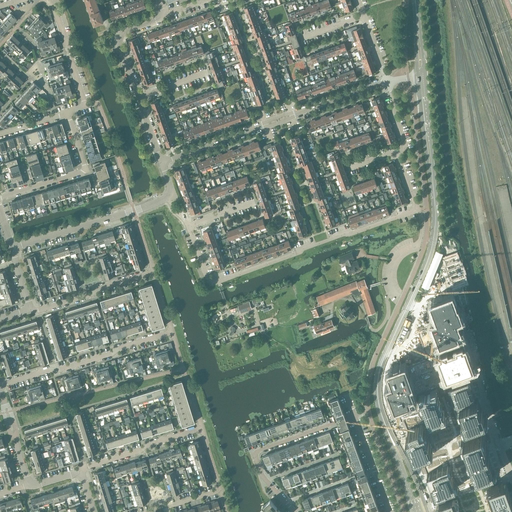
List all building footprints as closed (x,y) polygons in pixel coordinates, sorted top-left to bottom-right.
[(89,11),(90,14),(94,13),(100,11),(99,8),(96,0),(95,0),(87,3),(89,11)] [(128,4),(132,13),(136,11),(133,2),(134,2),(133,0),(132,0),(131,0),(132,2),(128,4)] [(133,2),(136,11),(141,9),(138,0),(134,2),(133,2)] [(138,0),(141,9),(146,7),(143,0),(138,0)] [(123,6),(119,7),(122,16),(127,14),(124,5),(125,5),(124,3),(122,4),(123,6)] [(124,5),(127,14),(132,13),(128,4),(125,5),(124,5)] [(351,4),(343,7),(344,12),(353,9),(351,4)] [(244,8),(246,13),(255,10),(253,5),(244,8)] [(114,7),(112,7),(113,9),(109,11),(112,20),(117,18),(114,9),(115,9),(114,7)] [(119,7),(115,9),(114,9),(117,18),(122,16),(119,7)] [(246,13),(248,18),(257,14),(255,10),(246,13)] [(100,11),(94,13),(90,14),(94,25),(95,25),(104,22),(104,21),(100,11)] [(211,11),(206,13),(209,20),(207,21),(208,23),(214,21),(211,11)] [(297,20),(294,11),(290,13),(287,14),(289,20),(293,21),(297,20)] [(33,22),(36,25),(43,18),(36,12),(33,16),(36,18),(33,21),(33,22)] [(11,14),(7,18),(13,24),(17,19),(11,14)] [(248,18),(250,23),(258,19),(257,14),(248,18)] [(201,15),(196,16),(199,24),(198,24),(199,26),(201,25),(204,24),(201,15)] [(7,18),(3,22),(10,28),(13,24),(7,18)] [(40,30),(42,32),(43,30),(41,28),(44,25),(46,28),(50,24),(43,18),(36,25),(40,29),(40,30)] [(23,26),(30,33),(36,25),(33,22),(33,21),(31,19),(30,20),(32,23),(29,25),(27,23),(23,26)] [(250,23),(251,27),(260,24),(258,19),(250,23)] [(3,22),(0,25),(0,26),(6,32),(10,28),(3,22)] [(283,26),(285,31),(293,28),(292,23),(288,22),(287,24),(288,25),(283,26)] [(251,27),(253,32),(262,29),(260,24),(251,27)] [(37,33),(40,30),(40,29),(36,25),(30,33),(36,38),(40,35),(37,33)] [(229,30),(230,35),(239,31),(238,27),(229,30)] [(353,36),(362,33),(360,28),(351,31),(353,36)] [(255,37),(257,36),(264,34),(262,29),(253,32),(255,37)] [(47,39),(48,44),(58,41),(55,33),(50,34),(51,38),(48,39),(47,39)] [(257,36),(259,41),(268,38),(266,33),(264,34),(257,36)] [(355,41),(364,38),(362,33),(353,36),(354,40),(355,41)] [(6,42),(10,46),(17,39),(15,38),(16,37),(13,34),(6,42)] [(37,39),(39,47),(48,44),(47,39),(48,39),(47,36),(45,37),(46,40),(42,41),(41,37),(37,39)] [(129,41),(131,46),(138,43),(138,44),(141,43),(138,37),(129,41)] [(259,41),(260,46),(269,43),(268,38),(259,41)] [(356,46),(365,42),(364,38),(355,41),(354,40),(352,40),(353,43),(355,42),(356,46)] [(10,46),(14,50),(22,42),(19,39),(18,40),(17,39),(10,46)] [(58,41),(48,44),(50,49),(49,50),(51,56),(53,55),(51,49),(55,48),(56,51),(60,50),(58,41)] [(14,50),(19,54),(25,46),(24,45),(25,44),(22,42),(14,50)] [(232,45),(233,50),(242,47),(241,42),(234,44),(232,45)] [(358,50),(367,47),(365,42),(356,46),(358,49),(358,50)] [(269,43),(260,46),(262,51),(271,48),(269,43)] [(48,44),(39,47),(42,56),(46,54),(45,51),(49,50),(50,49),(48,44)] [(191,47),(192,48),(195,57),(199,55),(196,47),(196,45),(191,47)] [(201,45),(196,47),(199,55),(204,53),(206,50),(204,49),(203,49),(201,45)] [(25,46),(19,54),(23,58),(30,50),(27,47),(27,48),(25,46)] [(233,50),(235,55),(244,52),(242,47),(233,50)] [(360,55),(369,52),(367,47),(358,50),(358,49),(356,50),(357,52),(359,51),(360,55)] [(181,50),(182,52),(185,60),(190,59),(187,50),(186,48),(181,50)] [(265,59),(274,55),(276,55),(275,50),(272,51),(263,54),(265,59)] [(206,54),(208,59),(216,56),(215,51),(210,53),(210,52),(208,51),(206,54)] [(302,51),(293,54),(295,59),(296,59),(297,61),(302,60),(303,56),(302,51)] [(244,52),(235,55),(237,60),(246,57),(244,52)] [(265,59),(267,63),(276,60),(274,55),(265,59)] [(313,64),(310,55),(305,57),(304,61),(306,62),(307,61),(308,65),(313,64)] [(54,64),(56,69),(65,66),(63,58),(58,59),(59,63),(55,64),(54,64)] [(238,63),(240,68),(249,64),(247,60),(238,63)] [(44,63),(47,72),(56,69),(54,64),(55,64),(54,61),(53,61),(53,64),(50,66),(49,62),(44,63)] [(363,65),(365,69),(365,70),(374,66),(372,62),(363,65)] [(240,68),(242,73),(251,69),(249,64),(240,68)] [(0,74),(4,78),(11,70),(10,69),(10,68),(8,66),(0,74)] [(57,74),(58,78),(60,77),(59,74),(62,73),(63,76),(68,75),(65,66),(56,69),(58,74),(57,74)] [(139,70),(141,75),(148,72),(149,73),(151,72),(149,66),(139,70)] [(266,69),(268,74),(277,71),(275,66),(268,68),(266,69)] [(363,69),(364,71),(365,71),(367,75),(376,71),(374,66),(365,70),(365,69),(363,69)] [(53,76),(57,74),(58,74),(56,69),(47,72),(49,81),(54,79),(53,76)] [(243,78),(246,77),(252,74),(251,69),(242,73),(243,78)] [(344,73),(347,82),(352,80),(349,71),(350,71),(349,69),(347,70),(348,71),(344,73)] [(349,71),(352,80),(357,78),(354,69),(350,71),(349,71)] [(4,78),(8,81),(16,73),(13,71),(12,72),(11,70),(4,78)] [(268,74),(270,79),(279,75),(277,71),(268,74)] [(334,76),(337,85),(342,83),(339,75),(340,74),(339,72),(337,73),(338,75),(334,76)] [(8,81),(12,85),(19,78),(18,76),(16,73),(8,81)] [(246,77),(247,81),(256,78),(255,73),(252,74),(246,77)] [(339,75),(342,83),(347,82),(344,73),(340,74),(339,75)] [(271,83),(280,80),(282,79),(280,75),(279,75),(270,79),(271,83)] [(150,77),(143,79),(145,84),(146,84),(147,87),(153,85),(152,82),(154,81),(152,76),(150,77)] [(326,84),(328,89),(333,87),(332,84),(329,78),(331,78),(330,76),(328,76),(328,78),(325,80),(326,84)] [(19,78),(12,85),(16,89),(24,81),(21,78),(20,79),(19,78)] [(247,81),(249,86),(258,83),(256,78),(247,81)] [(321,84),(323,90),(328,89),(326,84),(325,80),(324,78),(320,79),(321,81),(320,81),(321,84)] [(225,79),(216,82),(218,87),(222,89),(223,86),(222,85),(226,84),(225,79)] [(315,84),(318,92),(323,90),(321,84),(320,81),(321,81),(320,79),(318,80),(319,82),(315,83),(315,84)] [(61,86),(63,91),(72,89),(70,80),(65,81),(66,85),(62,86),(61,86)] [(271,83),(273,88),(282,85),(280,80),(271,83)] [(33,82),(29,86),(35,92),(39,88),(33,82)] [(51,86),(54,94),(63,91),(61,86),(62,86),(61,83),(59,84),(60,87),(57,88),(56,84),(51,86)] [(249,86),(251,91),(260,88),(258,83),(249,86)] [(309,85),(305,87),(309,96),(313,94),(310,85),(311,85),(311,83),(308,83),(309,85)] [(310,85),(313,94),(318,92),(315,84),(315,83),(311,85),(310,85)] [(273,88),(275,93),(284,90),(282,85),(273,88)] [(29,86),(25,90),(32,96),(35,92),(29,86)] [(301,86),(299,87),(300,89),(296,90),(299,99),(304,97),(301,88),(302,88),(301,86)] [(305,87),(302,88),(301,88),(304,97),(309,96),(305,87)] [(251,91),(253,96),(262,93),(260,88),(251,91)] [(72,89),(63,91),(65,97),(64,97),(65,100),(66,99),(66,96),(69,95),(70,99),(75,97),(72,89)] [(217,89),(212,91),(215,99),(220,97),(219,93),(220,93),(221,91),(217,89)] [(25,90),(22,94),(28,100),(32,96),(25,90)] [(284,90),(275,93),(277,98),(286,95),(284,90)] [(63,91),(54,94),(56,103),(61,102),(60,98),(64,97),(65,97),(63,91)] [(253,96),(254,101),(263,97),(262,93),(253,96)] [(22,94),(18,98),(24,104),(28,100),(22,94)] [(263,97),(254,101),(256,106),(265,102),(263,97)] [(371,100),(373,106),(383,102),(382,100),(381,100),(380,97),(371,100)] [(24,104),(18,98),(14,102),(20,108),(24,104)] [(153,108),(161,105),(163,105),(161,100),(159,101),(159,100),(157,101),(156,100),(153,101),(153,102),(151,103),(153,108)] [(373,106),(375,111),(384,108),(383,105),(384,105),(383,102),(373,106)] [(182,111),(179,103),(174,105),(177,113),(182,111)] [(354,107),(351,108),(354,116),(359,114),(356,104),(353,105),(354,107)] [(358,104),(356,104),(359,114),(365,112),(362,104),(358,105),(358,104)] [(12,105),(8,109),(14,115),(18,111),(12,105)] [(347,107),(345,108),(348,118),(354,116),(351,108),(348,109),(347,107)] [(236,112),(239,121),(244,119),(241,110),(242,110),(241,108),(239,108),(240,110),(236,112)] [(241,110),(244,119),(249,117),(246,108),(242,110),(241,110)] [(343,110),(340,111),(343,120),(348,118),(345,108),(342,109),(343,110)] [(375,111),(377,116),(387,113),(386,111),(385,111),(384,108),(375,111)] [(8,109),(4,113),(11,119),(14,115),(8,109)] [(226,115),(230,124),(235,122),(231,113),(232,113),(232,111),(230,112),(230,114),(226,115)] [(336,111),(334,112),(337,122),(343,120),(340,111),(337,113),(336,111)] [(231,113),(235,122),(239,121),(236,112),(232,113),(231,113)] [(332,114),(329,115),(332,124),(337,122),(334,112),(332,113),(332,114)] [(4,113),(1,117),(7,123),(11,119),(4,113)] [(377,116),(379,122),(388,119),(386,116),(388,115),(387,113),(377,116)] [(77,120),(79,125),(85,123),(85,122),(89,121),(88,115),(83,117),(83,118),(77,120)] [(217,119),(220,128),(225,126),(222,117),(223,117),(222,115),(220,115),(221,117),(217,119)] [(222,117),(225,126),(230,124),(226,115),(223,117),(222,117)] [(326,115),(323,116),(327,126),(332,124),(329,115),(326,116),(326,115)] [(321,118),(318,119),(321,127),(327,126),(323,116),(321,117),(321,118)] [(207,122),(210,131),(215,129),(212,120),(213,120),(212,118),(210,119),(211,121),(207,122)] [(212,120),(215,129),(220,128),(217,119),(213,120),(212,120)] [(315,119),(313,120),(316,129),(321,127),(318,119),(315,120),(315,119)] [(379,122),(381,127),(391,124),(390,121),(389,122),(388,119),(379,122)] [(316,129),(313,120),(310,121),(311,122),(307,123),(310,131),(316,129)] [(79,125),(80,130),(87,128),(86,127),(91,126),(89,121),(85,122),(85,123),(79,125)] [(198,126),(201,135),(206,133),(202,124),(204,123),(203,122),(201,122),(201,124),(198,126)] [(202,124),(206,133),(210,131),(207,122),(204,123),(202,124)] [(56,124),(51,126),(55,136),(60,135),(56,124)] [(58,124),(56,124),(60,135),(65,133),(62,124),(59,125),(58,124)] [(381,127),(383,132),(391,129),(390,127),(392,126),(391,124),(381,127)] [(192,128),(188,129),(191,138),(196,136),(193,127),(194,127),(193,125),(191,126),(192,128)] [(51,126),(47,127),(50,138),(55,136),(51,126)] [(80,130),(82,135),(88,133),(88,132),(93,131),(91,126),(86,127),(87,128),(80,130)] [(193,127),(196,136),(201,135),(198,126),(194,127),(193,127)] [(47,127),(42,129),(45,139),(50,138),(47,127)] [(42,129),(37,130),(40,141),(45,139),(42,129)] [(191,138),(188,129),(183,131),(186,140),(191,138)] [(383,132),(385,138),(395,134),(394,132),(392,132),(391,129),(383,132)] [(37,130),(32,132),(35,142),(40,141),(37,130)] [(82,135),(84,140),(90,138),(94,136),(93,131),(88,132),(88,133),(82,135)] [(27,133),(30,144),(31,146),(36,144),(35,142),(32,132),(27,133)] [(369,132),(364,134),(367,142),(372,140),(369,132)] [(27,133),(22,135),(25,145),(30,144),(27,133)] [(364,134),(359,136),(362,144),(367,142),(364,134)] [(395,134),(385,138),(387,143),(395,140),(394,137),(395,137),(395,134)] [(17,136),(21,147),(21,149),(26,147),(25,145),(22,135),(17,136)] [(291,142),(292,144),(302,141),(300,135),(291,138),(292,141),(291,142)] [(17,136),(12,138),(16,148),(21,147),(17,136)] [(84,140),(85,146),(91,144),(91,143),(96,141),(94,136),(90,138),(84,140)] [(359,136),(353,138),(356,146),(362,144),(359,136)] [(342,139),(343,141),(346,150),(351,148),(348,139),(348,137),(342,139)] [(12,138),(8,139),(11,150),(16,148),(12,138)] [(353,138),(348,139),(351,148),(356,146),(353,138)] [(8,139),(3,141),(6,151),(11,150),(8,139)] [(85,146),(87,151),(93,149),(93,148),(97,146),(96,141),(91,143),(91,144),(85,146)] [(254,141),(252,142),(255,151),(261,149),(258,141),(255,142),(254,141)] [(294,146),(295,149),(303,146),(302,141),(292,144),(293,147),(294,146)] [(338,141),(335,142),(337,149),(340,148),(341,151),(346,150),(343,141),(339,143),(338,141)] [(250,144),(247,145),(250,153),(255,151),(252,142),(249,143),(250,144)] [(272,147),(273,151),(283,148),(282,145),(281,146),(279,142),(271,145),(271,143),(264,146),(265,149),(272,147)] [(56,147),(57,152),(67,149),(66,144),(56,147)] [(243,145),(241,146),(244,155),(250,153),(247,145),(244,146),(243,145)] [(87,151),(88,156),(95,154),(94,153),(99,152),(97,146),(93,148),(93,149),(87,151)] [(239,148),(236,149),(239,157),(244,155),(241,146),(239,147),(239,148)] [(295,152),(296,155),(305,152),(303,146),(295,149),(296,152),(295,152)] [(273,151),(275,156),(283,153),(282,150),(284,150),(283,148),(273,151)] [(57,152),(59,157),(69,154),(67,149),(57,152)] [(233,149),(230,150),(234,159),(239,157),(236,149),(233,150),(233,149)] [(228,152),(225,153),(228,161),(234,159),(230,150),(228,151),(228,152)] [(95,154),(88,156),(90,161),(97,159),(97,161),(101,159),(99,152),(94,153),(95,154)] [(298,157),(299,160),(307,157),(305,152),(296,155),(297,157),(298,157)] [(330,157),(332,161),(340,158),(338,153),(334,154),(333,152),(326,154),(327,158),(328,158),(330,157)] [(26,156),(27,161),(37,158),(36,153),(34,153),(26,156)] [(222,153),(219,154),(223,163),(228,161),(225,153),(222,154),(222,153)] [(275,156),(277,162),(287,158),(286,156),(284,156),(283,153),(275,156)] [(59,157),(60,162),(70,158),(69,154),(59,157)] [(217,156),(215,157),(218,165),(223,163),(219,154),(217,154),(217,156)] [(207,160),(204,161),(207,169),(212,167),(209,157),(206,158),(207,160)] [(211,157),(209,157),(212,167),(218,165),(215,157),(212,158),(211,157)] [(300,166),(302,165),(309,162),(307,157),(299,160),(300,163),(299,163),(300,166)] [(27,161),(29,166),(39,163),(37,158),(27,161)] [(60,162),(62,166),(72,163),(70,158),(60,162)] [(277,162),(279,167),(287,164),(286,161),(287,161),(287,158),(277,162)] [(332,161),(334,166),(342,163),(340,158),(332,161)] [(6,162),(7,167),(18,164),(16,159),(6,162)] [(207,169),(204,161),(201,162),(200,160),(198,161),(201,171),(207,169)] [(304,167),(305,170),(313,167),(311,161),(309,162),(302,165),(303,167),(304,167)] [(94,166),(95,172),(102,170),(101,169),(106,167),(104,162),(100,163),(100,164),(94,166)] [(29,166),(30,171),(40,168),(39,163),(29,166)] [(72,163),(62,166),(63,172),(72,169),(71,165),(73,165),(72,163)] [(342,163),(334,166),(336,171),(344,168),(342,163)] [(384,166),(386,172),(396,168),(395,166),(394,166),(393,163),(384,166)] [(7,167),(9,172),(19,169),(18,164),(7,167)] [(279,167),(281,172),(288,170),(291,169),(290,167),(288,167),(287,164),(279,167)] [(95,172),(97,177),(103,175),(103,174),(108,172),(106,167),(101,169),(102,170),(95,172)] [(176,174),(177,177),(187,173),(185,167),(176,171),(177,174),(176,174)] [(305,173),(306,176),(315,172),(313,167),(305,170),(306,173),(305,173)] [(30,171),(32,176),(42,173),(40,168),(30,171)] [(386,172),(388,177),(397,174),(396,171),(397,171),(396,168),(386,172)] [(9,172),(10,177),(21,174),(19,169),(9,172)] [(279,173),(281,179),(289,176),(288,173),(289,172),(288,170),(281,172),(279,173)] [(337,174),(339,179),(347,176),(345,171),(337,174)] [(97,177),(99,182),(105,180),(105,179),(109,178),(108,172),(103,174),(103,175),(97,177)] [(315,172),(306,176),(307,178),(308,178),(309,181),(317,178),(315,172)] [(179,179),(180,182),(189,178),(187,173),(177,177),(177,179),(179,179)] [(10,177),(12,182),(22,179),(21,174),(10,177)] [(388,177),(390,182),(400,179),(399,177),(398,177),(397,174),(388,177)] [(247,176),(242,178),(245,186),(250,184),(247,176)] [(281,179),(283,184),(292,181),(291,178),(290,179),(289,176),(281,179)] [(339,179),(340,185),(349,182),(347,176),(339,179)] [(88,178),(83,180),(85,186),(84,186),(86,192),(91,190),(90,185),(88,178)] [(99,182),(100,187),(107,185),(106,184),(111,183),(109,178),(105,179),(105,180),(99,182)] [(179,185),(180,187),(191,184),(189,178),(180,182),(181,185),(179,185)] [(242,178),(237,180),(240,188),(245,186),(242,178)] [(374,178),(369,180),(372,189),(377,187),(374,178)] [(22,179),(12,182),(10,182),(11,188),(22,184),(21,181),(23,180),(22,179)] [(390,182),(392,188),(400,185),(399,182),(401,181),(400,179),(390,182)] [(83,180),(78,181),(80,188),(79,188),(81,194),(86,192),(84,186),(85,186),(83,180)] [(237,180),(232,182),(235,190),(240,188),(237,180)] [(253,183),(255,189),(263,186),(261,180),(253,183)] [(369,180),(364,182),(367,190),(372,189),(369,180)] [(292,181),(283,184),(285,190),(293,187),(292,183),(293,183),(292,181)] [(310,187),(311,190),(321,186),(319,181),(310,184),(311,187),(310,187)] [(107,185),(100,187),(102,192),(108,190),(109,192),(116,190),(114,182),(111,183),(106,184),(107,185)] [(232,182),(227,183),(230,192),(235,190),(232,182)] [(349,182),(340,185),(343,192),(348,190),(348,188),(351,187),(349,182)] [(364,182),(359,184),(362,192),(367,190),(364,182)] [(73,183),(68,185),(70,191),(69,191),(70,197),(76,195),(74,189),(75,189),(73,183)] [(227,183),(222,185),(224,194),(230,192),(227,183)] [(182,189),(183,192),(193,189),(191,184),(180,187),(181,190),(182,189)] [(362,192),(359,184),(353,186),(356,194),(362,192)] [(68,185),(62,186),(64,192),(63,193),(65,197),(70,196),(70,197),(69,191),(70,191),(68,185)] [(222,185),(216,187),(219,195),(224,194),(222,185)] [(392,188),(394,193),(404,190),(403,187),(402,188),(400,185),(392,188)] [(255,189),(257,194),(265,191),(263,186),(255,189)] [(313,192),(314,195),(322,192),(321,186),(311,190),(312,192),(313,192)] [(216,187),(211,189),(214,197),(219,195),(216,187)] [(183,196),(184,198),(195,194),(193,189),(183,192),(185,195),(183,196)] [(214,197),(211,189),(206,191),(209,199),(214,197)] [(286,192),(288,198),(297,195),(296,192),(295,193),(294,190),(286,192)] [(394,193),(396,198),(404,196),(403,193),(404,192),(404,190),(394,193)] [(265,191),(257,194),(259,199),(267,196),(265,191)] [(315,201),(317,200),(324,197),(322,192),(314,195),(315,197),(314,198),(315,201)] [(186,200),(187,203),(197,200),(195,194),(184,198),(185,201),(186,200)] [(288,198),(290,203),(298,200),(297,198),(298,197),(297,195),(288,198)] [(319,202),(320,204),(329,201),(327,196),(324,197),(317,200),(318,202),(319,202)] [(404,196),(396,198),(398,204),(408,201),(407,198),(405,198),(404,196)] [(21,199),(16,201),(18,207),(17,207),(19,213),(24,211),(22,206),(23,205),(21,199)] [(260,202),(262,207),(270,204),(268,199),(260,202)] [(187,206),(188,209),(199,205),(197,200),(187,203),(188,206),(187,206)] [(290,203),(291,209),(292,209),(299,206),(299,207),(301,206),(300,203),(299,203),(298,200),(290,203)] [(18,207),(16,201),(11,202),(12,208),(12,209),(13,215),(19,213),(17,207),(18,207)] [(320,208),(321,210),(331,207),(329,201),(320,204),(321,207),(320,208)] [(380,205),(381,207),(384,215),(386,214),(387,216),(390,215),(385,203),(380,205)] [(262,207),(263,212),(272,209),(270,204),(262,207)] [(199,205),(188,209),(189,211),(190,211),(191,214),(201,211),(199,205)] [(289,209),(291,215),(300,212),(298,209),(300,209),(299,207),(299,206),(292,209),(291,209),(289,209)] [(323,212),(324,215),(332,212),(331,207),(321,210),(322,213),(323,212)] [(381,207),(375,209),(379,219),(381,218),(381,217),(384,215),(381,207)] [(272,209),(263,212),(265,218),(274,215),(272,209)] [(375,209),(370,211),(373,219),(376,218),(376,219),(379,219),(375,209)] [(323,216),(325,221),(334,218),(336,217),(335,211),(332,212),(324,215),(323,216)] [(370,211),(364,213),(368,222),(370,222),(370,220),(373,219),(370,211)] [(291,215),(293,220),(303,217),(302,215),(301,215),(300,212),(291,215)] [(358,213),(353,215),(357,226),(360,225),(359,224),(362,223),(359,215),(358,213)] [(364,213),(359,215),(362,223),(365,222),(365,223),(368,222),(364,213)] [(357,226),(353,215),(347,217),(351,227),(354,226),(355,227),(357,226)] [(293,220),(295,226),(303,223),(302,220),(303,219),(303,217),(293,220)] [(334,218),(325,221),(326,223),(327,223),(328,226),(329,226),(330,228),(340,225),(339,222),(336,222),(334,218)] [(263,219),(257,221),(260,229),(266,227),(263,219)] [(257,221),(252,222),(255,231),(260,229),(257,221)] [(252,222),(247,224),(250,233),(255,231),(252,222)] [(122,234),(124,233),(134,230),(132,225),(129,226),(128,223),(120,226),(122,234)] [(295,226),(297,231),(306,228),(306,225),(304,226),(303,223),(295,226)] [(247,224),(242,226),(245,234),(250,233),(247,224)] [(242,226),(237,228),(240,236),(245,234),(242,226)] [(203,235),(204,237),(215,234),(213,228),(203,231),(205,235),(203,235)] [(237,228),(232,230),(235,238),(240,236),(237,228)] [(306,228),(297,231),(299,237),(307,234),(306,231),(307,230),(306,228)] [(124,233),(126,238),(135,235),(134,230),(124,233)] [(235,238),(232,230),(227,232),(230,240),(235,238)] [(112,231),(107,233),(109,241),(115,240),(112,231)] [(206,240),(207,242),(217,239),(215,234),(204,237),(205,240),(206,240)] [(126,238),(127,244),(137,241),(135,235),(126,238)] [(91,238),(91,239),(92,239),(94,246),(99,244),(97,236),(91,238)] [(91,239),(87,240),(89,249),(95,247),(94,246),(92,239),(91,239)] [(207,246),(208,248),(218,244),(217,239),(207,242),(208,245),(207,246)] [(89,249),(87,240),(81,242),(84,250),(89,249)] [(289,240),(283,242),(286,252),(289,251),(288,250),(292,249),(289,240)] [(127,244),(129,249),(138,246),(137,241),(127,244)] [(283,242),(278,244),(281,253),(284,252),(284,253),(286,252),(283,242)] [(78,243),(73,245),(75,253),(81,251),(78,243)] [(210,250),(211,253),(220,250),(218,244),(208,248),(209,251),(210,250)] [(278,244),(272,246),(276,256),(278,255),(278,254),(281,253),(278,244)] [(127,249),(129,254),(140,251),(138,246),(129,249),(127,249)] [(272,246),(267,248),(270,256),(273,255),(273,257),(276,256),(272,246)] [(267,248),(262,250),(265,260),(267,259),(267,257),(270,256),(267,248)] [(54,258),(52,250),(46,252),(49,260),(54,258)] [(211,256),(212,259),(222,255),(220,250),(211,253),(212,256),(211,256)] [(262,250),(256,252),(259,260),(262,259),(263,260),(265,260),(262,250)] [(131,260),(132,259),(142,256),(140,251),(129,254),(131,260)] [(256,252),(251,254),(254,263),(257,263),(256,261),(259,260),(256,252)] [(351,252),(339,257),(342,263),(343,263),(344,265),(344,266),(345,270),(347,269),(349,273),(356,270),(356,269),(360,268),(357,260),(353,262),(352,259),(354,258),(351,252)] [(239,255),(240,258),(243,267),(246,266),(245,265),(248,264),(245,256),(244,253),(239,255)] [(251,254),(245,256),(248,264),(251,263),(252,264),(254,263),(251,254)] [(27,258),(28,263),(37,260),(35,255),(27,258)] [(99,258),(101,263),(109,261),(107,255),(99,258)] [(214,261),(215,264),(224,261),(222,255),(212,259),(213,261),(214,261)] [(132,259),(134,264),(143,261),(142,256),(132,259)] [(457,256),(443,261),(453,289),(459,286),(465,284),(467,283),(462,268),(457,256)] [(243,267),(240,258),(234,260),(237,268),(241,267),(241,268),(243,267)] [(143,261),(134,264),(136,270),(145,267),(143,261)] [(224,261),(215,264),(216,267),(215,267),(216,270),(226,266),(224,261)] [(32,273),(40,271),(43,270),(41,265),(38,265),(30,268),(32,273)] [(64,269),(65,274),(74,271),(72,266),(64,269)] [(112,271),(104,273),(106,279),(114,276),(112,271)] [(316,297),(319,305),(335,298),(335,297),(339,296),(339,297),(348,293),(347,292),(351,291),(351,292),(357,294),(361,293),(363,299),(364,299),(365,302),(368,311),(369,315),(376,313),(374,308),(367,287),(364,279),(357,282),(356,281),(316,297)] [(77,282),(69,284),(70,290),(79,287),(77,282)] [(139,288),(142,299),(155,295),(153,291),(154,290),(154,288),(153,288),(151,284),(139,288)] [(46,291),(38,294),(40,299),(47,297),(47,298),(51,297),(49,291),(46,291)] [(142,299),(145,309),(158,305),(156,301),(157,301),(157,298),(156,299),(155,295),(142,299)] [(13,296),(5,299),(6,304),(15,302),(13,296)] [(441,301),(433,304),(435,308),(440,322),(435,323),(442,343),(462,336),(457,322),(463,319),(454,296),(441,301)] [(238,307),(240,312),(251,308),(250,303),(238,307)] [(145,309),(148,319),(161,315),(160,311),(161,311),(160,309),(159,309),(158,305),(145,309)] [(348,307),(349,307),(348,305),(343,306),(343,309),(342,309),(343,316),(345,316),(346,321),(347,320),(347,317),(349,317),(350,319),(351,319),(351,318),(352,317),(352,313),(355,313),(354,308),(350,308),(351,310),(352,312),(350,315),(349,316),(346,316),(344,315),(343,313),(343,311),(344,308),(346,307),(348,307)] [(318,307),(314,309),(311,311),(313,316),(314,317),(317,316),(317,317),(321,315),(318,307)] [(148,319),(151,330),(164,326),(163,322),(164,321),(163,319),(162,319),(161,315),(148,319)] [(331,320),(314,327),(317,333),(322,331),(323,333),(330,330),(329,328),(334,326),(331,320)] [(442,343),(435,323),(416,330),(416,332),(419,340),(419,341),(426,359),(439,354),(465,345),(462,336),(442,343)] [(465,345),(439,354),(447,375),(467,368),(473,366),(465,345)] [(165,351),(160,352),(162,358),(169,356),(171,355),(170,351),(168,350),(167,350),(166,348),(164,349),(165,351)] [(151,356),(152,361),(155,360),(155,361),(162,358),(160,352),(155,354),(155,352),(152,353),(153,355),(151,355),(151,356)] [(138,358),(133,360),(135,366),(142,363),(140,355),(137,356),(138,358)] [(169,356),(162,358),(164,364),(166,364),(166,366),(171,364),(169,356)] [(155,360),(152,361),(154,365),(156,365),(157,368),(160,368),(159,366),(164,364),(162,358),(155,361),(155,360)] [(125,364),(126,369),(128,368),(135,366),(133,360),(129,361),(128,359),(126,360),(127,364),(125,364)] [(426,359),(421,361),(425,374),(431,372),(426,359)] [(421,361),(415,363),(420,376),(425,374),(421,361)] [(142,363),(135,366),(137,372),(142,370),(142,372),(145,371),(144,369),(146,369),(146,367),(145,363),(142,363)] [(415,363),(410,364),(415,377),(420,376),(415,363)] [(105,367),(101,368),(103,374),(112,371),(111,367),(109,366),(108,366),(107,364),(105,365),(105,367)] [(410,364),(405,366),(410,379),(415,377),(410,364)] [(128,368),(126,369),(128,374),(130,374),(131,376),(133,375),(133,373),(137,372),(135,366),(128,368)] [(394,385),(389,387),(397,408),(416,402),(410,386),(412,385),(410,379),(405,366),(390,372),(391,376),(394,385)] [(93,377),(96,377),(103,374),(101,368),(96,370),(96,368),(93,369),(94,371),(92,371),(92,372),(93,377)] [(112,371),(103,374),(105,380),(109,379),(110,382),(113,381),(111,376),(114,376),(112,371)] [(75,375),(71,377),(73,383),(82,380),(81,375),(79,374),(78,375),(77,373),(75,373),(75,375)] [(96,377),(98,385),(101,384),(100,382),(105,380),(103,374),(96,377)] [(61,380),(63,386),(65,385),(73,383),(71,377),(66,378),(66,376),(63,377),(64,379),(62,379),(61,380)] [(424,378),(416,380),(419,389),(425,387),(426,389),(429,389),(428,387),(430,387),(429,384),(431,384),(429,376),(424,378)] [(471,378),(451,386),(466,427),(481,422),(482,421),(486,420),(471,378)] [(82,380),(73,383),(74,389),(79,387),(80,390),(82,389),(81,386),(83,386),(84,385),(82,380)] [(168,384),(172,395),(184,391),(183,387),(184,387),(183,384),(182,385),(181,380),(168,384)] [(38,385),(33,387),(35,393),(42,391),(42,390),(45,390),(43,385),(42,384),(41,385),(40,383),(37,383),(38,385)] [(65,385),(63,386),(65,391),(66,391),(67,391),(68,393),(70,392),(70,390),(74,389),(73,383),(65,385)] [(26,387),(28,395),(35,393),(33,387),(29,388),(28,386),(26,387)] [(42,391),(35,393),(37,399),(42,397),(42,399),(45,399),(44,397),(46,396),(46,395),(45,390),(42,390),(42,391)] [(172,395),(175,405),(188,401),(186,397),(187,397),(187,395),(186,395),(184,391),(172,395)] [(438,392),(421,398),(430,424),(447,418),(438,392)] [(28,395),(26,396),(27,401),(28,401),(30,401),(31,403),(33,402),(33,400),(37,399),(35,393),(28,395)] [(328,401),(330,406),(340,403),(338,398),(328,401)] [(175,405),(178,416),(191,412),(190,408),(191,407),(190,405),(189,405),(188,401),(175,405)] [(330,406),(332,411),(341,407),(340,403),(330,406)] [(332,411),(334,416),(343,412),(341,407),(332,411)] [(315,408),(310,410),(314,421),(319,420),(316,410),(315,408)] [(321,408),(316,410),(319,420),(321,424),(323,424),(321,419),(324,418),(321,408)] [(305,412),(309,423),(311,428),(313,427),(311,423),(314,421),(310,410),(305,412)] [(178,416),(181,426),(194,422),(193,418),(194,418),(193,415),(192,416),(191,412),(178,416)] [(305,412),(300,414),(304,425),(309,423),(305,412)] [(343,412),(334,416),(335,421),(345,417),(343,412)] [(295,417),(299,427),(300,429),(302,429),(301,426),(304,425),(300,414),(295,415),(295,417)] [(295,417),(290,419),(294,429),(299,427),(295,417)] [(290,419),(285,421),(289,431),(294,429),(290,419)] [(285,421),(280,423),(283,433),(289,431),(285,421)] [(280,423),(275,425),(278,434),(283,433),(280,423)] [(338,427),(339,432),(349,428),(347,423),(338,427)] [(275,425),(270,427),(273,436),(278,434),(275,425)] [(270,427),(265,429),(268,438),(273,436),(270,427)] [(339,432),(341,437),(351,433),(349,428),(339,432)] [(411,438),(408,439),(416,460),(418,460),(428,456),(429,456),(435,454),(431,443),(427,432),(426,428),(410,434),(411,438)] [(485,428),(461,437),(461,439),(477,484),(494,478),(496,477),(498,477),(489,450),(493,449),(485,428)] [(265,429),(260,430),(263,440),(268,438),(265,429)] [(260,430),(255,432),(258,442),(263,440),(260,430)] [(256,445),(255,443),(258,442),(255,432),(250,434),(253,444),(254,446),(256,445)] [(330,432),(324,434),(328,443),(333,441),(330,432)] [(341,437),(343,441),(352,438),(351,433),(341,437)] [(253,444),(250,434),(244,436),(248,446),(253,444)] [(324,434),(319,436),(323,445),(328,443),(324,434)] [(319,436),(314,437),(318,447),(323,445),(319,436)] [(314,437),(309,439),(313,449),(318,447),(314,437)] [(343,447),(345,446),(354,443),(352,438),(343,441),(342,442),(343,447)] [(309,439),(304,441),(308,451),(313,449),(309,439)] [(189,444),(191,449),(200,446),(199,441),(189,444)] [(304,441),(299,443),(302,453),(308,451),(304,441)] [(299,443),(294,445),(297,454),(302,453),(299,443)] [(345,446),(346,451),(356,448),(354,443),(345,446)] [(294,445),(289,447),(292,456),(297,454),(294,445)] [(191,449),(193,454),(202,451),(200,446),(191,449)] [(289,447),(284,449),(287,458),(292,456),(289,447)] [(179,448),(174,449),(177,458),(182,456),(179,448)] [(346,451),(348,456),(358,452),(356,448),(346,451)] [(279,450),(282,460),(283,462),(288,460),(287,458),(284,449),(279,450)] [(279,450),(273,452),(277,462),(282,460),(279,450)] [(193,454),(194,459),(204,456),(202,451),(193,454)] [(273,452),(268,454),(272,464),(277,462),(273,452)] [(348,456),(350,461),(359,457),(358,452),(348,456)] [(158,454),(159,455),(161,463),(166,461),(164,453),(158,454)] [(272,464),(268,454),(263,456),(267,466),(272,464)] [(159,455),(154,457),(156,465),(162,464),(161,463),(159,455)] [(194,459),(196,465),(205,462),(204,456),(194,459)] [(156,465),(154,457),(148,459),(151,467),(156,465)] [(350,461),(352,465),(361,462),(359,457),(350,461)] [(0,466),(1,466),(9,463),(7,458),(0,460),(0,466)] [(339,458),(334,460),(337,469),(342,467),(339,458)] [(145,460),(140,461),(142,470),(148,468),(145,460)] [(334,460),(329,461),(332,471),(337,469),(334,460)] [(329,461),(324,463),(327,473),(332,471),(329,461)] [(196,465),(198,470),(207,467),(205,462),(196,465)] [(352,465),(353,470),(363,467),(361,462),(352,465)] [(324,463),(318,465),(322,475),(327,473),(324,463)] [(318,465),(313,467),(317,477),(322,475),(318,465)] [(121,475),(119,467),(113,468),(116,477),(121,475)] [(198,470),(199,475),(208,472),(207,467),(198,470)] [(313,467),(308,469),(312,478),(317,477),(313,467)] [(363,467),(353,470),(355,475),(365,472),(363,467)] [(2,477),(4,476),(12,474),(11,468),(2,471),(0,472),(2,477)] [(308,469),(303,471),(307,480),(312,478),(308,469)] [(450,470),(429,477),(437,499),(457,492),(450,470)] [(94,473),(95,479),(104,476),(102,471),(94,473)] [(166,474),(168,479),(176,476),(174,471),(166,474)] [(303,471),(298,473),(301,482),(307,480),(303,471)] [(199,475),(201,480),(210,477),(208,472),(199,475)] [(298,473),(293,475),(296,484),(301,482),(298,473)] [(11,480),(14,479),(12,474),(4,476),(2,477),(4,483),(11,481),(11,480)] [(356,477),(358,483),(368,479),(366,474),(356,477)] [(293,475),(288,476),(291,486),(296,484),(293,475)] [(291,486),(288,476),(283,478),(286,488),(291,486)] [(210,477),(201,480),(202,485),(212,482),(210,477)] [(358,483),(360,487),(369,484),(368,479),(358,483)] [(489,489),(487,490),(494,511),(511,511),(511,505),(511,502),(511,501),(511,497),(506,480),(498,483),(496,484),(488,487),(489,489)] [(348,483),(343,485),(346,495),(352,493),(348,483)] [(360,487),(361,492),(371,489),(369,484),(360,487)] [(343,485),(338,487),(341,496),(346,495),(343,485)] [(72,487),(67,488),(69,497),(75,495),(72,487)] [(179,487),(171,489),(172,495),(181,492),(179,487)] [(338,487),(333,489),(336,498),(341,496),(338,487)] [(333,489),(328,491),(331,500),(336,498),(333,489)] [(361,492),(363,497),(373,493),(371,489),(361,492)] [(328,491),(323,492),(326,502),(331,500),(328,491)] [(323,492),(318,494),(321,504),(326,502),(323,492)] [(363,497),(365,502),(375,498),(373,493),(363,497)] [(318,494),(313,496),(316,506),(321,504),(318,494)] [(313,496),(307,498),(311,507),(316,506),(313,496)] [(20,497),(14,499),(17,507),(22,506),(20,497)] [(38,506),(36,498),(30,500),(31,503),(29,504),(32,511),(38,510),(39,508),(38,506)] [(144,498),(136,500),(137,506),(146,503),(144,498)] [(311,507),(307,498),(302,500),(306,509),(311,507)] [(365,502),(367,507),(376,503),(375,498),(365,502)] [(439,505),(436,505),(438,511),(459,511),(455,499),(452,500),(446,502),(439,505)] [(264,505),(265,507),(259,511),(281,511),(270,500),(264,505)] [(213,501),(210,502),(213,511),(219,511),(221,511),(217,501),(213,502),(213,501)] [(207,504),(204,505),(205,511),(213,511),(210,502),(207,503),(207,504)] [(367,507),(368,511),(378,508),(376,503),(367,507)]
